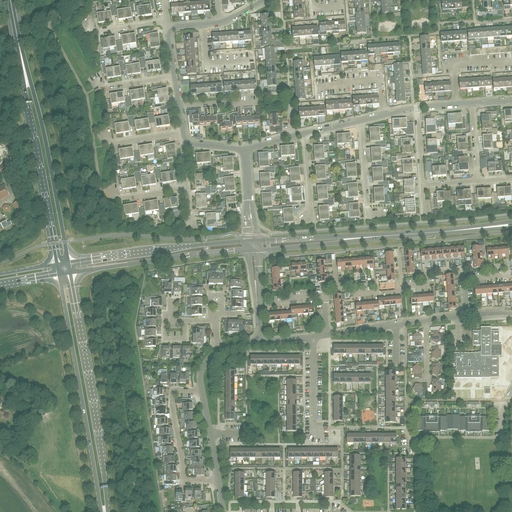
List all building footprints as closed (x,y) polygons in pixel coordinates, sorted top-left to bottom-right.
[(151,5),(144,7),(145,16),(152,15),(151,9),(154,8),(153,0),(150,0),(151,5)] [(138,17),(145,16),(144,7),(137,8),(136,2),(133,3),(134,12),(137,11),(138,17)] [(131,9),(124,10),(126,19),(132,18),(131,12),(134,12),(133,3),(130,3),(131,9)] [(119,20),(126,19),(124,10),(117,11),(116,5),(113,6),(115,15),(118,14),(119,20)] [(111,12),(104,13),(106,23),(113,21),(112,15),(115,15),(113,6),(110,6),(111,12)] [(99,24),(106,23),(104,13),(97,14),(96,9),(93,9),(95,18),(98,17),(99,24)] [(149,35),(150,42),(159,40),(158,33),(152,34),(152,32),(143,33),(143,36),(149,35)] [(137,49),(140,49),(139,40),(136,40),(135,34),(128,35),(130,45),(136,44),(137,49)] [(119,43),(120,52),(124,51),(123,46),(130,45),(128,35),(121,36),(122,43),(119,43)] [(115,37),(108,38),(110,48),(117,47),(117,52),(120,52),(119,43),(116,43),(115,37)] [(103,49),(110,48),(108,38),(101,40),(102,46),(99,46),(101,55),(104,55),(103,49)] [(146,50),(146,53),(155,51),(154,48),(160,47),(159,40),(150,42),(151,49),(146,50)] [(163,64),(162,55),(159,55),(159,61),(153,62),(154,71),(161,70),(160,64),(163,64)] [(143,67),(142,58),(139,59),(140,64),(133,65),(134,75),(141,74),(140,67),(143,67)] [(154,71),(153,62),(146,63),(145,58),(142,58),(143,67),(146,66),(147,73),(154,71)] [(120,67),(113,68),(114,78),(121,77),(120,70),(123,70),(122,61),(119,62),(120,67)] [(134,75),(133,65),(126,66),(125,61),(122,61),(123,70),(126,70),(127,76),(134,75)] [(114,78),(113,68),(106,69),(105,64),(102,64),(103,73),(106,73),(107,79),(114,78)] [(157,91),(158,97),(168,96),(167,89),(161,90),(160,87),(152,88),(152,91),(157,91)] [(144,90),(137,91),(138,100),(145,99),(146,105),(149,104),(148,95),(145,96),(144,90)] [(132,101),(138,100),(137,91),(130,92),(131,98),(128,98),(129,107),(132,107),(132,101)] [(124,93),(117,94),(118,103),(125,102),(126,108),(129,107),(128,98),(125,99),(124,93)] [(108,102),(109,110),(112,110),(112,104),(118,103),(117,94),(110,95),(111,101),(108,102)] [(168,96),(158,97),(160,104),(154,105),(155,108),(163,107),(163,104),(169,103),(168,96)] [(172,119),(171,110),(167,111),(168,116),(162,117),(163,127),(170,126),(169,120),(172,119)] [(501,116),(502,126),(505,126),(505,120),(511,120),(511,110),(504,111),(504,115),(501,116)] [(481,115),(482,122),(492,122),(491,115),(497,114),(496,111),(487,112),(488,115),(481,115)] [(148,119),(142,120),(143,130),(150,129),(149,123),(152,122),(151,113),(148,114),(148,119)] [(156,128),(163,127),(162,117),(155,118),(154,113),(151,113),(152,122),(155,122),(156,128)] [(227,122),(227,131),(233,130),(233,126),(236,126),(235,118),(232,118),(232,114),(229,115),(230,122),(227,122)] [(462,124),(462,129),(466,129),(465,120),(462,120),(462,114),(455,115),(456,124),(462,124)] [(456,124),(455,115),(448,115),(448,120),(445,120),(446,135),(450,135),(449,125),(455,124),(456,124)] [(136,131),(143,130),(142,120),(135,121),(134,116),(131,117),(132,125),(135,125),(136,131)] [(223,116),(217,117),(218,125),(218,126),(221,126),(221,131),(227,131),(227,122),(223,122),(223,116)] [(426,120),(426,127),(436,126),(435,119),(441,119),(441,116),(430,117),(430,120),(426,120)] [(132,125),(131,117),(128,117),(128,122),(122,124),(123,133),(130,132),(129,126),(132,125)] [(116,134),(123,133),(122,124),(115,125),(114,119),(111,120),(112,129),(115,128),(116,134)] [(393,130),(400,129),(400,119),(392,120),(393,126),(390,126),(390,135),(394,135),(393,130)] [(406,119),(400,119),(400,129),(406,129),(406,135),(410,135),(410,125),(407,125),(406,119)] [(278,120),(270,121),(270,133),(277,133),(277,129),(282,129),(282,123),(278,123),(278,120)] [(492,129),(492,122),(482,122),(482,129),(489,129),(489,132),(498,131),(497,128),(492,129)] [(385,127),(385,124),(376,125),(376,128),(370,128),(370,135),(380,135),(379,128),(385,127)] [(442,136),(442,133),(436,133),(436,126),(426,127),(427,134),(433,133),(433,136),(442,136)] [(483,136),(483,142),(493,142),(493,135),(498,135),(498,131),(489,132),(489,135),(483,136)] [(334,141),(335,150),(338,150),(338,145),(345,144),(344,134),(337,135),(337,141),(334,141)] [(344,134),(345,144),(351,144),(352,149),(355,149),(354,140),(351,140),(351,134),(344,134)] [(457,137),(457,144),(467,144),(467,137),(460,137),(460,134),(451,135),(452,139),(456,139),(456,138),(457,137)] [(377,145),(386,144),(386,141),(380,142),(380,135),(370,135),(371,142),(377,142),(377,145)] [(427,140),(428,147),(437,146),(437,139),(442,139),(442,136),(433,136),(433,140),(427,140)] [(404,137),(395,137),(396,140),(401,140),(402,147),(411,146),(411,139),(405,140),(404,137)] [(165,146),(166,153),(176,152),(175,145),(169,146),(168,142),(159,144),(160,147),(165,146)] [(314,147),(315,153),(324,153),(324,146),(329,145),(329,142),(320,143),(320,146),(314,147)] [(493,149),(493,142),(483,142),(484,150),(490,149),(490,152),(499,152),(499,148),(493,149)] [(371,149),(372,156),(381,155),(381,148),(386,147),(386,144),(377,145),(377,148),(371,149)] [(467,151),(467,144),(457,144),(458,151),(452,152),(453,155),(461,154),(461,151),(467,151)] [(153,145),(146,146),(147,156),(154,155),(155,160),(158,159),(157,151),(154,151),(153,145)] [(137,154),(138,163),(141,162),(140,157),(147,156),(146,146),(139,147),(140,153),(137,154)] [(295,146),(288,147),(289,156),(295,156),(296,161),(299,161),(298,152),(295,152),(295,146)] [(411,146),(402,147),(402,154),(397,154),(397,157),(406,157),(406,153),(412,153),(411,146)] [(433,154),(433,157),(443,156),(443,153),(438,153),(437,146),(428,147),(428,150),(427,150),(427,154),(428,154),(433,154)] [(282,157),(289,156),(288,147),(281,147),(281,153),(278,154),(279,163),(282,162),(282,157)] [(133,148),(126,149),(127,159),(134,158),(135,163),(138,163),(137,154),(134,154),(133,148)] [(121,160),(127,159),(126,149),(119,150),(120,156),(117,157),(118,166),(121,165),(121,160)] [(259,154),(259,161),(269,160),(268,153),(274,153),(273,150),(265,150),(265,154),(259,154)] [(162,161),(163,164),(171,162),(171,159),(177,158),(176,152),(166,153),(167,160),(162,161)] [(211,163),(211,168),(214,168),(214,159),(211,159),(210,153),(203,154),(204,163),(211,163)] [(325,160),(324,153),(315,153),(315,160),(321,160),(322,163),(330,162),(330,159),(325,160)] [(197,164),(204,163),(203,154),(196,154),(197,160),(194,161),(194,170),(197,169),(197,164)] [(458,161),(459,164),(468,164),(468,157),(462,157),(461,154),(453,155),(453,158),(454,158),(455,162),(458,161)] [(223,158),(224,165),(233,165),(233,157),(226,158),(226,155),(218,156),(218,159),(223,158)] [(382,162),(381,155),(372,156),(372,162),(378,162),(379,165),(387,165),(387,161),(382,162)] [(502,162),(495,162),(496,172),(502,171),(502,165),(505,165),(505,161),(504,156),(501,156),(502,162)] [(403,163),(403,167),(412,166),(412,159),(406,160),(406,157),(397,157),(392,158),(392,162),(397,162),(397,160),(403,160),(403,163)] [(488,172),(496,172),(495,162),(488,163),(487,157),(484,158),(485,166),(488,166),(488,172)] [(269,167),(269,160),(259,161),(260,168),(266,167),(266,170),(275,170),(275,167),(269,167)] [(446,166),(439,166),(440,176),(447,175),(446,169),(449,169),(449,160),(446,160),(446,166)] [(350,164),(350,161),(341,161),(341,165),(346,164),(347,171),(357,170),(356,163),(350,164)] [(433,176),(440,176),(439,166),(432,167),(432,161),(429,162),(429,170),(432,170),(433,176)] [(316,167),(316,174),(326,173),(325,166),(331,165),(330,162),(322,163),(322,166),(316,167)] [(6,174),(8,173),(4,164),(0,166),(0,176),(0,177),(3,176),(2,175),(6,173),(6,174)] [(469,171),(468,164),(459,164),(459,171),(454,172),(454,175),(463,174),(463,171),(469,171)] [(234,171),(233,165),(224,165),(224,172),(219,173),(219,176),(228,175),(228,172),(234,171)] [(285,169),(287,169),(287,176),(290,176),(300,175),(300,168),(293,168),(293,165),(284,166),(285,169)] [(373,169),(373,176),(383,175),(382,168),(388,168),(387,165),(379,165),(379,168),(373,169)] [(175,172),(168,173),(169,183),(176,182),(175,175),(178,175),(177,166),(174,167),(175,172)] [(413,173),(412,166),(403,167),(403,174),(398,174),(398,173),(393,173),(393,178),(398,177),(407,177),(407,174),(413,173)] [(159,178),(157,169),(154,170),(155,175),(148,176),(150,186),(156,185),(155,178),(159,178)] [(163,184),(169,183),(168,173),(161,174),(160,169),(157,169),(159,178),(162,178),(163,184)] [(261,181),(270,180),(270,174),(275,173),(275,170),(266,170),(267,174),(260,174),(261,181)] [(357,170),(347,171),(347,178),(342,178),(342,182),(351,181),(351,178),(357,177),(357,170)] [(210,174),(209,171),(201,171),(201,175),(195,175),(195,182),(205,181),(204,175),(210,174)] [(135,178),(128,179),(130,189),(137,188),(136,182),(139,181),(137,172),(134,173),(135,178)] [(150,186),(148,176),(141,177),(140,172),(137,172),(139,181),(142,181),(143,187),(150,186)] [(326,180),(326,173),(316,174),(317,180),(323,180),(323,183),(332,182),(332,179),(326,180)] [(123,190),(130,189),(128,179),(121,180),(121,175),(117,176),(119,184),(122,184),(123,190)] [(225,178),(225,185),(235,185),(234,177),(228,178),(228,175),(219,176),(219,179),(225,178)] [(301,182),(300,175),(290,176),(291,182),(286,183),(286,186),(295,185),(294,182),(301,182)] [(380,185),(389,185),(389,182),(383,182),(383,175),(373,176),(374,183),(380,182),(380,185)] [(404,180),(404,187),(414,187),(413,179),(407,180),(407,177),(398,177),(398,181),(404,180)] [(268,191),(277,190),(276,187),(271,187),(270,180),(261,181),(261,188),(268,187),(268,191)] [(205,188),(205,181),(195,182),(196,189),(202,189),(202,192),(211,191),(211,188),(205,188)] [(351,181),(342,182),(342,185),(348,185),(348,191),(358,191),(357,184),(351,184),(351,181)] [(318,194),(327,193),(327,186),(332,186),(332,182),(323,183),(324,186),(317,187),(318,194)] [(0,200),(9,196),(4,185),(0,186),(0,200)] [(235,185),(225,185),(226,192),(220,193),(220,196),(229,195),(229,192),(235,192),(235,185)] [(295,185),(286,186),(286,189),(291,189),(292,196),(302,195),(301,188),(295,188),(295,185)] [(375,196),(384,195),(384,188),(389,188),(389,185),(380,185),(380,189),(374,189),(375,196)] [(414,194),(414,187),(404,187),(405,194),(399,195),(399,198),(408,197),(408,194),(414,194)] [(498,198),(505,198),(504,188),(497,188),(497,195),(495,195),(495,204),(496,210),(499,209),(498,198)] [(478,200),(485,199),(484,189),(477,190),(477,196),(474,196),(475,205),(478,205),(478,200)] [(484,189),(485,199),(492,199),(492,204),(495,204),(495,195),(491,195),(491,189),(484,189)] [(262,194),(262,201),(272,200),(271,193),(277,193),(277,190),(268,191),(268,194),(262,194)] [(464,191),(464,201),(465,206),(472,205),(472,210),(475,210),(475,205),(474,196),(471,197),(471,190),(464,191)] [(196,195),(197,202),(206,202),(206,195),(211,194),(211,191),(202,192),(202,195),(196,195)] [(358,198),(358,191),(348,191),(349,198),(343,199),(344,202),(352,201),(352,198),(358,198)] [(458,201),(464,201),(464,191),(457,191),(457,198),(454,198),(455,207),(458,206),(458,201)] [(434,199),(435,208),(438,208),(437,203),(444,202),(444,192),(437,193),(437,199),(434,199)] [(444,192),(444,202),(451,201),(452,207),(455,207),(454,198),(451,198),(451,192),(444,192)] [(325,203),(334,203),(334,200),(328,200),(327,193),(318,194),(318,201),(325,200),(325,203)] [(226,199),(227,205),(236,205),(236,198),(229,198),(229,195),(220,196),(221,199),(226,199)] [(302,202),(302,195),(292,196),(293,202),(287,203),(287,206),(296,205),(296,202),(302,202)] [(390,205),(390,202),(385,202),(384,195),(375,196),(375,203),(381,203),(382,205),(390,205)] [(408,197),(399,198),(400,201),(405,200),(406,207),(415,207),(415,200),(409,200),(408,197)] [(170,199),(172,208),(179,207),(180,213),(183,212),(181,204),(178,204),(177,198),(170,199)] [(165,210),(172,208),(170,199),(164,200),(165,206),(161,207),(163,215),(166,215),(165,210)] [(272,210),(278,210),(278,207),(273,207),(272,200),(262,201),(263,208),(269,208),(269,211),(272,210)] [(18,215),(25,211),(20,201),(13,205),(18,215)] [(157,201),(151,202),(152,212),(159,211),(160,216),(163,215),(161,207),(158,207),(157,201)] [(349,205),(350,211),(359,211),(359,204),(353,204),(352,201),(344,202),(344,205),(349,205)] [(145,213),(152,212),(151,202),(144,203),(145,209),(142,210),(143,219),(146,218),(145,213)] [(212,211),(212,208),(207,208),(206,202),(197,202),(197,209),(203,209),(203,212),(211,211),(212,211)] [(319,207),(319,214),(329,213),(329,206),(334,206),(334,203),(325,203),(325,206),(319,207)] [(131,205),(132,215),(139,214),(140,219),(143,219),(142,210),(138,210),(137,204),(131,205)] [(125,216),(132,215),(131,205),(124,206),(125,212),(122,213),(123,222),(126,221),(125,216)] [(222,213),(222,214),(222,216),(231,215),(230,212),(237,212),(236,205),(227,205),(227,212),(222,213)] [(282,206),(278,207),(278,210),(283,210),(284,216),(293,216),(293,209),(287,209),(287,206),(282,206)] [(396,215),(396,218),(410,217),(409,214),(416,214),(415,207),(406,207),(406,214),(401,215),(396,215)] [(222,214),(222,213),(221,210),(212,211),(213,214),(206,215),(207,222),(217,221),(216,214),(222,214)] [(350,218),(345,219),(345,222),(354,221),(354,218),(360,218),(359,211),(350,211),(350,218)] [(330,220),(329,213),(319,214),(320,221),(327,220),(327,223),(335,223),(335,219),(330,220)] [(293,216),(284,216),(284,223),(279,224),(279,227),(288,226),(288,223),(294,223),(293,216)] [(217,228),(217,221),(207,222),(207,229),(214,228),(214,231),(223,231),(222,227),(217,228)] [(483,250),(483,246),(473,247),(473,250),(472,250),(473,254),(480,254),(480,253),(480,250),(483,250)] [(450,248),(451,259),(451,255),(454,255),(454,258),(458,258),(457,247),(457,248),(454,248),(450,248)] [(457,247),(458,258),(458,255),(461,254),(462,258),(465,257),(464,248),(461,248),(461,247),(457,247)] [(443,249),(443,259),(444,259),(443,256),(447,255),(447,259),(451,259),(450,248),(449,248),(449,249),(447,249),(447,248),(443,249)] [(502,255),(501,248),(501,249),(498,249),(498,248),(494,249),(495,256),(498,255),(499,259),(503,258),(502,255)] [(510,258),(509,248),(505,248),(501,248),(502,255),(506,255),(506,258),(510,258)] [(428,250),(429,260),(429,257),(433,257),(433,260),(436,260),(435,249),(435,250),(433,250),(433,249),(428,250)] [(435,249),(436,260),(437,260),(436,256),(440,256),(440,259),(443,259),(443,249),(442,249),(440,250),(440,249),(435,249)] [(487,249),(487,256),(491,256),(491,259),(495,259),(495,256),(494,249),(491,250),(491,249),(487,249)] [(425,250),(421,250),(421,257),(425,257),(426,261),(429,260),(428,250),(428,251),(425,251),(425,250)] [(480,254),(473,254),(473,255),(474,255),(474,257),(473,257),(473,262),(480,261),(480,257),(483,257),(483,253),(480,253),(480,254)] [(374,268),(374,260),(373,259),(370,259),(370,258),(366,259),(367,266),(370,265),(371,269),(374,268)] [(359,259),(359,260),(356,260),(356,259),(352,260),(352,267),(353,267),(356,267),(356,270),(360,270),(360,266),(359,266),(359,259)] [(367,266),(366,259),(365,259),(366,259),(363,260),(363,259),(359,259),(359,266),(360,266),(363,266),(363,269),(367,269),(367,266)] [(313,265),(314,269),(325,268),(324,268),(327,267),(324,268),(324,264),(332,263),(332,260),(317,261),(317,264),(313,265)] [(337,261),(338,268),(342,268),(342,271),(346,271),(346,267),(345,267),(345,260),(344,260),(344,261),(341,261),(337,261)] [(352,260),(351,260),(349,261),(349,260),(345,260),(345,267),(346,267),(349,267),(349,270),(353,270),(353,267),(352,267),(352,260)] [(473,262),(474,262),(474,264),(474,269),(481,268),(481,264),(484,264),(484,260),(480,261),(473,262)] [(300,271),(303,270),(304,274),(307,273),(306,264),(303,264),(303,263),(299,264),(300,271)] [(300,277),(300,271),(299,264),(298,264),(299,264),(296,265),(296,264),(292,264),(292,271),(295,271),(295,274),(296,274),(296,277),(300,277)] [(328,271),(327,267),(324,268),(325,268),(314,269),(318,269),(318,271),(317,271),(317,276),(325,275),(324,271),(328,271)] [(209,284),(216,285),(216,274),(209,274),(209,272),(206,272),(206,281),(209,281),(209,284)] [(223,274),(216,274),(216,285),(223,285),(223,281),(226,281),(226,273),(223,273),(223,274)] [(325,275),(317,276),(318,276),(318,278),(318,283),(325,282),(325,278),(328,278),(328,274),(325,275)] [(235,288),(235,291),(243,291),(243,288),(242,288),(242,281),(241,281),(242,278),(232,278),(232,281),(231,281),(231,288),(235,288)] [(171,293),(171,290),(171,283),(168,283),(168,279),(164,279),(164,281),(161,281),(161,289),(164,289),(164,293),(171,293)] [(174,293),(181,293),(182,283),(175,282),(175,281),(171,281),(171,283),(171,290),(174,290),(174,293)] [(190,296),(199,296),(202,296),(202,289),(199,289),(199,286),(188,286),(188,289),(190,289),(190,296)] [(236,298),(236,301),(244,301),(245,301),(245,298),(244,298),(244,291),(243,291),(235,291),(233,291),(233,298),(236,298)] [(192,306),(199,306),(202,306),(202,299),(199,299),(199,296),(190,296),(190,299),(192,299),(192,306)] [(151,307),(154,307),(162,307),(162,300),(159,300),(159,297),(150,297),(150,300),(151,300),(151,307)] [(236,311),(245,311),(245,308),(243,308),(244,301),(236,301),(233,301),(233,308),(236,308),(236,311)] [(199,306),(192,306),(190,306),(190,309),(192,309),(192,316),(202,316),(202,309),(199,309),(199,306)] [(146,307),(145,317),(152,317),(156,317),(156,310),(154,310),(154,307),(151,307),(146,307)] [(152,317),(145,317),(144,317),(144,320),(145,320),(145,327),(152,327),(156,327),(156,320),(152,320),(152,317)] [(229,332),(235,332),(235,321),(228,321),(228,325),(225,325),(225,333),(229,333),(229,332)] [(235,321),(235,332),(242,332),(242,333),(245,333),(245,321),(235,321)] [(145,330),(145,337),(152,337),(156,337),(156,330),(152,330),(152,327),(145,327),(144,327),(144,330),(145,330)] [(193,330),(193,337),(204,337),(204,330),(205,330),(205,327),(197,327),(197,330),(193,330)] [(454,353),(454,362),(457,362),(457,369),(454,369),(454,377),(454,379),(483,378),(491,378),(499,378),(499,356),(500,356),(500,346),(500,345),(499,345),(499,331),(491,331),(491,328),(481,328),(481,331),(473,331),(473,346),(481,346),(481,353),(480,353),(476,353),(473,354),(473,353),(469,354),(469,353),(454,353)] [(435,331),(432,331),(432,334),(435,334),(436,334),(433,336),(432,337),(432,339),(432,341),(433,341),(436,343),(437,343),(441,341),(442,345),(445,345),(445,341),(443,341),(443,333),(439,333),(439,331),(438,331),(435,331)] [(413,335),(413,336),(413,340),(413,341),(415,342),(417,343),(418,343),(421,341),(422,340),(422,336),(421,336),(418,334),(417,334),(413,335)] [(152,337),(145,337),(144,337),(144,340),(145,340),(145,347),(156,347),(156,340),(152,340),(152,337)] [(204,337),(193,337),(193,344),(197,344),(197,347),(205,347),(205,344),(204,344),(204,337)] [(340,355),(340,345),(334,345),(334,349),(331,349),(331,356),(334,356),(334,355),(340,355)] [(386,356),(386,349),(384,349),(384,345),(377,345),(377,355),(384,355),(384,356),(386,356)] [(170,351),(170,347),(163,347),(163,351),(160,351),(160,359),(163,359),(163,358),(170,358),(170,351)] [(173,358),(180,358),(180,351),(180,347),(173,347),(173,351),(170,351),(170,358),(170,359),(173,359),(173,358)] [(180,351),(180,358),(180,366),(184,366),(184,360),(190,360),(190,347),(183,347),(183,351),(180,351)] [(418,359),(421,357),(422,356),(422,352),(421,351),(418,349),(417,349),(413,351),(413,352),(413,356),(413,357),(415,358),(415,362),(422,362),(422,359),(418,359)] [(437,350),(436,350),(433,352),(432,353),(432,357),(433,358),(436,360),(437,360),(441,358),(441,357),(441,353),(441,352),(437,350)] [(248,366),(251,366),(251,365),(257,365),(257,356),(250,356),(250,360),(248,360),(248,366)] [(294,356),(294,365),(300,365),(300,366),(303,366),(303,360),(300,360),(300,356),(294,356)] [(422,368),(421,367),(418,365),(417,365),(413,367),(413,368),(413,372),(414,373),(417,375),(418,375),(421,373),(422,372),(422,368)] [(432,369),(432,373),(433,374),(436,376),(437,376),(441,374),(441,373),(441,369),(437,367),(436,367),(433,369),(432,369)] [(236,368),(230,368),(230,371),(225,371),(225,377),(235,377),(235,371),(236,371),(236,368)] [(170,373),(170,372),(167,372),(167,370),(161,370),(160,370),(158,371),(158,373),(158,376),(161,375),(161,383),(167,383),(167,379),(170,379),(170,373)] [(177,379),(180,379),(180,374),(180,372),(176,372),(176,373),(170,373),(170,379),(170,383),(177,384),(177,379)] [(180,374),(180,379),(179,384),(186,384),(186,380),(189,380),(189,372),(186,372),(186,374),(180,374)] [(334,384),(340,384),(340,375),(334,375),(334,373),(332,373),(332,380),(334,380),(334,384)] [(374,379),(374,373),(371,373),(371,375),(365,375),(365,384),(371,384),(371,379),(374,379)] [(436,392),(437,392),(441,390),(441,386),(441,385),(437,383),(436,383),(433,385),(432,386),(433,390),(436,392)] [(420,393),(421,393),(421,392),(423,392),(423,397),(426,397),(426,387),(423,387),(423,388),(421,385),(420,384),(416,385),(414,388),(414,389),(416,393),(420,393)] [(155,399),(158,399),(158,395),(163,396),(163,389),(153,389),(153,395),(152,395),(152,399),(155,399)] [(344,394),(338,394),(338,397),(334,396),(334,403),(343,403),(343,396),(344,396),(344,394)] [(156,409),(161,409),(161,405),(165,405),(165,399),(158,399),(155,399),(155,405),(155,407),(151,407),(151,409),(156,409)] [(182,410),(183,410),(190,410),(192,410),(193,404),(189,404),(189,401),(181,401),(181,400),(176,400),(176,404),(182,404),(182,410)] [(155,419),(158,419),(164,419),(164,416),(162,416),(162,415),(166,415),(166,409),(161,409),(156,409),(156,415),(155,415),(155,419)] [(184,419),(191,420),(194,420),(194,413),(189,413),(190,410),(183,410),(183,413),(184,413),(184,419)] [(235,414),(226,414),(226,420),(230,420),(230,423),(236,423),(236,420),(235,420),(235,414)] [(343,415),(334,415),(334,422),(338,422),(338,424),(344,424),(344,422),(343,422),(343,415)] [(425,432),(432,432),(432,415),(425,415),(425,417),(417,417),(417,431),(423,431),(423,430),(425,430),(425,432)] [(432,415),(432,432),(438,432),(438,430),(440,430),(440,431),(447,431),(447,430),(447,417),(438,417),(438,415),(432,415)] [(447,430),(459,430),(459,417),(459,415),(447,415),(447,417),(447,430)] [(468,432),(474,432),(474,415),(467,415),(467,417),(459,417),(459,430),(459,431),(465,431),(465,430),(468,430),(468,432)] [(474,415),(474,432),(480,432),(480,430),(482,430),(482,431),(489,431),(489,417),(480,417),(480,415),(474,415)] [(158,419),(158,425),(157,425),(157,429),(159,429),(163,429),(163,425),(168,425),(168,419),(164,419),(158,419)] [(187,429),(196,429),(196,423),(191,423),(191,420),(184,419),(184,423),(186,423),(185,429),(187,429)] [(158,438),(161,438),(165,438),(165,435),(170,435),(170,429),(163,429),(159,429),(159,435),(158,435),(158,438)] [(196,429),(187,429),(187,432),(188,432),(187,438),(188,438),(195,438),(198,438),(198,432),(193,432),(193,429),(196,429)] [(353,443),(353,434),(347,434),(347,438),(344,438),(344,445),(347,445),(347,444),(353,443)] [(399,444),(399,438),(397,438),(397,434),(390,434),(391,443),(397,443),(397,444),(399,444)] [(160,447),(163,447),(167,447),(167,444),(172,444),(172,438),(165,438),(161,438),(161,444),(160,444),(160,447)] [(190,448),(197,448),(200,448),(200,441),(195,441),(195,438),(188,438),(188,441),(189,441),(189,448),(190,448)] [(163,447),(163,453),(162,453),(158,453),(158,457),(162,457),(163,457),(165,457),(170,457),(170,454),(173,454),(173,447),(167,447),(163,447)] [(192,457),(201,457),(201,451),(197,451),(197,448),(190,448),(190,451),(191,451),(191,457),(192,457)] [(237,458),(237,449),(231,449),(231,453),(228,453),(228,460),(231,460),(231,458),(237,458)] [(283,459),(283,453),(281,453),(281,449),(274,449),(274,458),(281,458),(281,459),(283,459)] [(295,458),(295,449),(288,449),(288,453),(286,453),(286,459),(288,459),(288,458),(295,458)] [(341,459),(341,453),(338,453),(338,449),(332,449),(332,458),(338,458),(338,459),(341,459)] [(163,466),(166,466),(170,466),(170,463),(175,463),(175,457),(170,457),(165,457),(163,457),(163,463),(163,464),(160,464),(160,466),(163,466)] [(193,466),(203,467),(203,460),(201,460),(201,457),(192,457),(192,460),(193,460),(193,466)] [(165,476),(166,476),(166,475),(172,475),(172,472),(177,472),(176,466),(170,466),(166,466),(166,472),(165,472),(165,476)] [(203,470),(203,467),(193,466),(193,470),(194,470),(194,476),(205,476),(205,470),(203,470)] [(325,479),(334,479),(334,473),(330,473),(330,470),(323,470),(323,473),(325,473),(325,479)] [(235,473),(235,479),(244,479),(245,473),(248,473),(248,471),(246,471),(236,471),(237,473),(235,473)] [(266,479),(276,479),(276,473),(271,473),(271,471),(265,471),(265,473),(266,473),(266,479)] [(294,479),(303,479),(303,473),(304,473),(304,471),(298,471),(298,473),(294,473),(294,479)] [(173,481),(176,481),(176,475),(172,475),(166,475),(166,476),(166,481),(165,481),(165,485),(173,485),(173,481)] [(186,489),(185,496),(185,499),(186,499),(191,499),(191,500),(195,500),(195,499),(195,494),(192,494),(192,489),(186,489)] [(195,499),(201,499),(201,501),(204,501),(204,493),(201,493),(201,489),(195,489),(195,494),(195,499)] [(185,499),(185,496),(182,496),(183,491),(176,491),(176,501),(182,501),(182,502),(186,502),(186,499),(185,499)] [(244,498),(244,492),(235,492),(235,498),(239,498),(239,501),(246,501),(246,498),(244,498)] [(275,498),(275,492),(266,492),(266,498),(265,498),(265,501),(271,501),(271,498),(275,498)] [(298,501),(304,501),(304,498),(303,498),(303,492),(294,492),(294,498),(298,498),(298,501)] [(334,498),(334,492),(325,492),(325,498),(323,498),(323,500),(330,500),(330,498),(334,498)]
